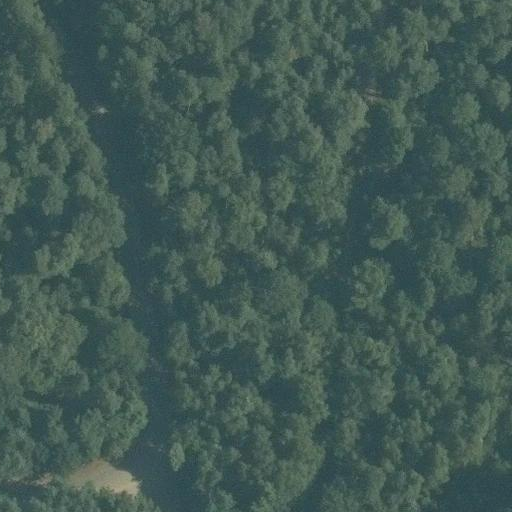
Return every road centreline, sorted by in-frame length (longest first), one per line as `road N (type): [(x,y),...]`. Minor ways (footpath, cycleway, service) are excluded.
road 1 (track): [(0,339),(511,240)]
road 2 (unclassified): [(38,0),(122,169),(174,454)]
road 3 (unclassified): [(174,454),(113,480),(0,498)]
